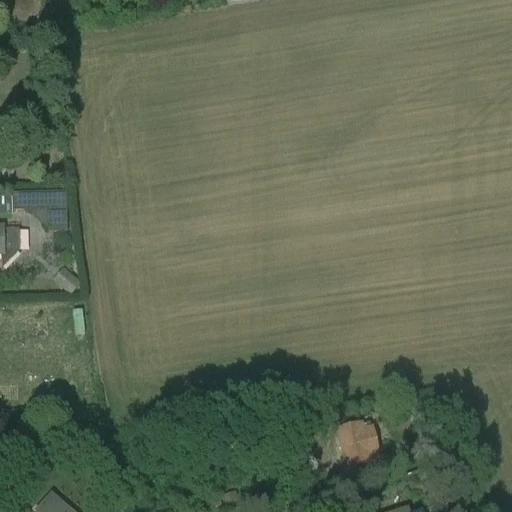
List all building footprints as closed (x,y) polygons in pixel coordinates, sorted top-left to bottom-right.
[(9,200),(0,200),(0,220),(10,220),(9,214),(43,213),(45,235),(65,236),(64,195),(9,196),(9,200)] [(0,271),(17,254),(27,254),(26,234),(2,234),(2,230),(0,229),(0,271)] [(61,271),(50,284),(68,299),(79,287),(61,271)] [(78,312),(36,317),(39,341),(81,336),(78,312)] [(87,361),(69,364),(71,380),(89,377),(87,361)] [(360,428),(333,435),(343,477),(370,468),(369,463),(377,460),(370,432),(362,434),(360,428)] [(123,469),(106,473),(113,502),(129,496),(123,469)] [(66,511),(49,495),(33,511),(66,511)]
